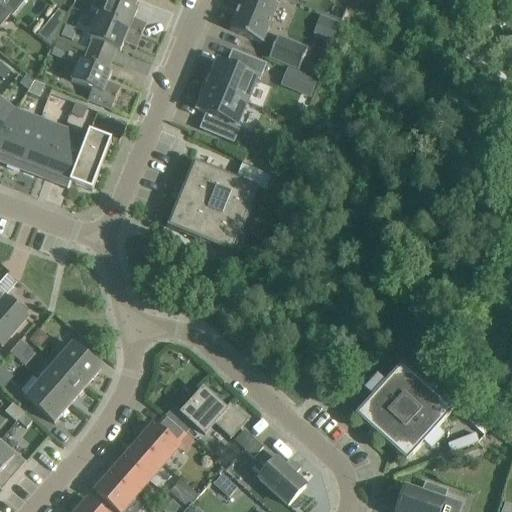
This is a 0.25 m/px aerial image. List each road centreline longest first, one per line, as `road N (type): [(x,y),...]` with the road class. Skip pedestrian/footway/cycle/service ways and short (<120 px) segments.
road 1 (residential): [(346,511),(350,499),(338,467),(201,342),(136,325)]
road 2 (residential): [(113,248),(208,0)]
road 3 (residential): [(34,511),(136,387),(136,325)]
road 4 (residential): [(113,248),(0,206)]
